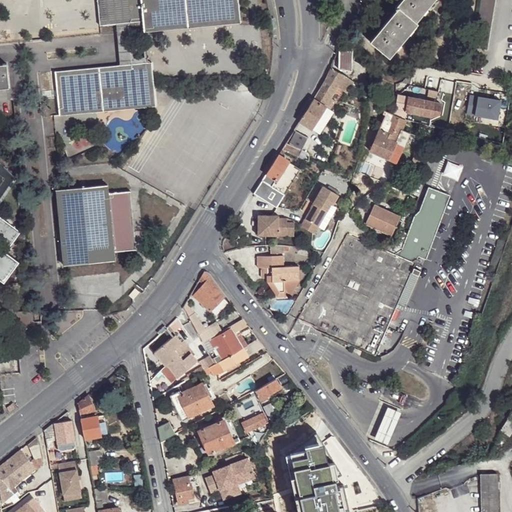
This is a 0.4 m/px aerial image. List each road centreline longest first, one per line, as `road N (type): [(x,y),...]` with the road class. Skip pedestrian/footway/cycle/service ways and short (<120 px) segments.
road 1 (tertiary): [(202,241),(401,511)]
road 2 (residential): [(163,511),(128,334)]
road 3 (tertiary): [(128,334),(0,442)]
road 4 (tertiary): [(244,175),(284,123),(310,61)]
road 5 (tertiary): [(290,59),(244,175)]
